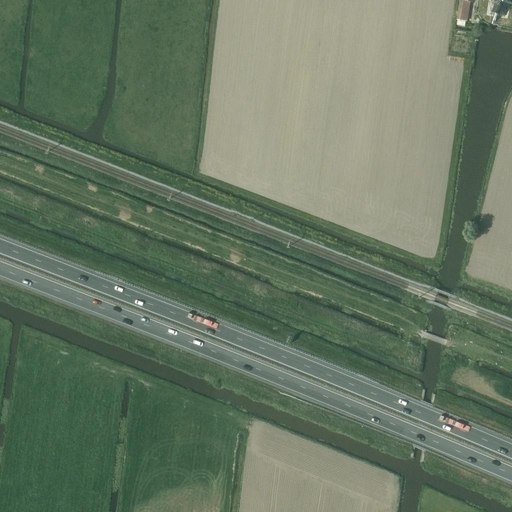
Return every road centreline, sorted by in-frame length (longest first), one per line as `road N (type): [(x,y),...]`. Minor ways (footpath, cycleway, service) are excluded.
road 1 (trunk): [(511,452),(0,246)]
road 2 (trunk): [(0,268),(511,474)]
